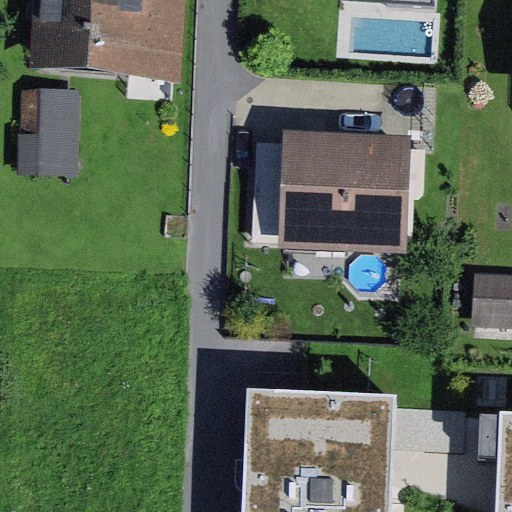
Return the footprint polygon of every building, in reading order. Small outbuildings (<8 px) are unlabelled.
[(159,0),(45,0),(41,82),(192,90),(196,6),(160,4),(159,0)] [(448,0),(272,0),(270,35),(446,46),(448,0)] [(91,96),(30,94),(27,182),(88,184),(91,96)] [(424,150),(294,144),(288,261),(419,268),(424,150)] [(511,274),(484,273),(481,328),(511,329),(511,274)]
